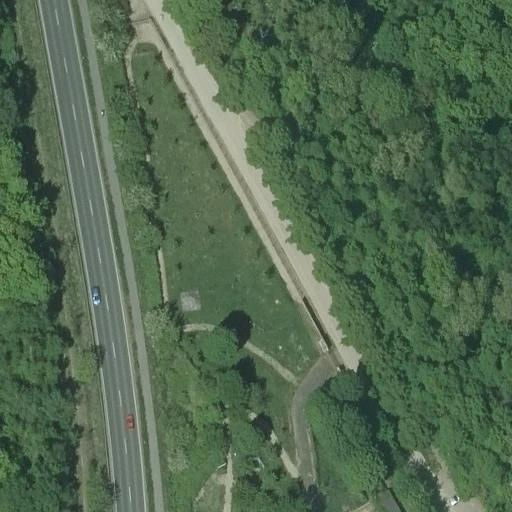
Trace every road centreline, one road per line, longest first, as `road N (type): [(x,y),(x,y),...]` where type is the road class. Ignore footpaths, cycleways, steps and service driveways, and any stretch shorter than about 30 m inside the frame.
road 1 (residential): [(453,511),(159,0)]
road 2 (primary): [(52,0),(115,364),(129,511)]
road 3 (track): [(84,511),(47,217),(8,0)]
